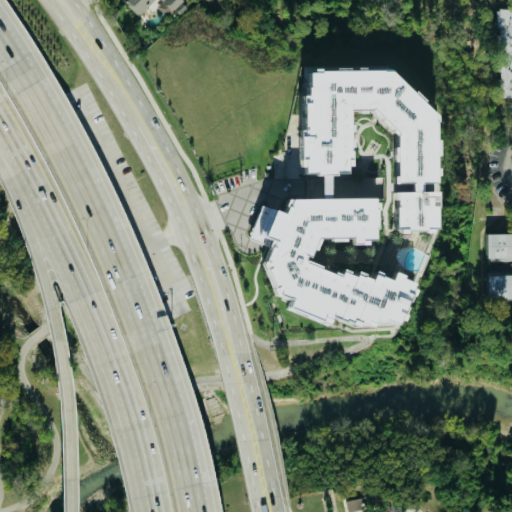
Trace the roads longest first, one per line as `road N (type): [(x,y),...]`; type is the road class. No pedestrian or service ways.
road 1 (motorway): [(176,450),(121,273),(28,88)]
road 2 (primary): [(236,352),(162,161),(66,0)]
road 3 (motorway): [(0,121),(84,282),(140,460)]
road 4 (motorway): [(0,170),(24,215),(60,338),(72,511)]
road 5 (primary): [(268,498),(236,352)]
